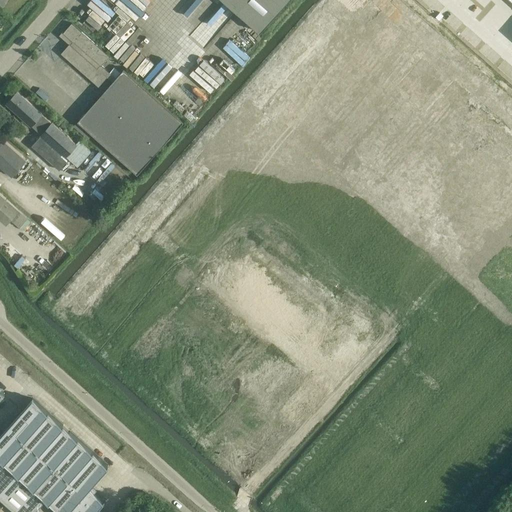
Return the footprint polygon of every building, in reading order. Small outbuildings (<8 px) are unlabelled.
[(287,0),(224,0),(260,31),(287,0)] [(116,77),(101,65),(109,56),(72,22),(60,36),(69,44),(61,53),(99,86),(107,77),(112,81),(77,121),(137,173),(183,121),(124,68),(116,77)] [(51,122),(42,114),(17,91),(6,104),(31,126),(32,125),(40,134),(40,135),(32,145),(59,170),(67,161),(61,155),(62,153),(66,156),(77,167),(91,151),(78,140),(76,143),(51,122)] [(0,139),(0,165),(12,176),(27,159),(2,137),(0,139)] [(0,218),(7,224),(11,220),(19,210),(13,205),(7,199),(0,192),(0,218)] [(0,433),(0,497),(16,511),(31,511),(45,498),(60,511),(89,511),(100,500),(86,487),(105,465),(31,398),(0,433)]
